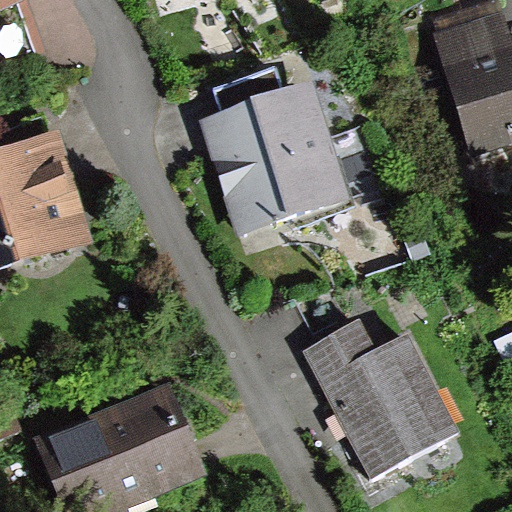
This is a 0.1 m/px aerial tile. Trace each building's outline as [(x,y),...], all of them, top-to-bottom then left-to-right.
[(26,0),(0,0),(0,9),(16,3),(37,57),(47,52),(26,0)] [(495,8),(432,27),(473,160),(511,148),(511,49),(508,51),(495,8)] [(225,113),(204,120),(241,237),(350,202),(313,85),(282,94),(275,72),(218,90),(225,113)] [(57,131),(0,147),(0,264),(89,238),(57,131)] [(361,320),(301,352),(370,480),(460,432),(408,335),(378,351),(361,320)] [(167,383),(39,437),(70,511),(105,511),(204,471),(167,383)]
